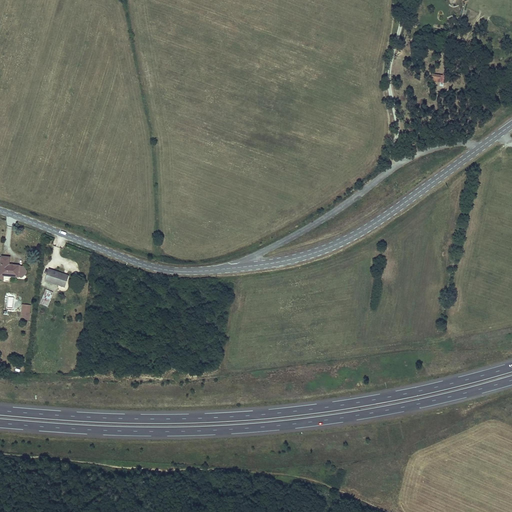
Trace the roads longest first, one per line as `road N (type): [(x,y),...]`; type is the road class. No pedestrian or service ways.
road 1 (trunk): [(511,366),(411,392),(255,415),(0,409)]
road 2 (trunk): [(0,422),(245,428),(394,408),(511,380)]
road 3 (track): [(0,454),(314,478),(391,511)]
road 4 (unclassified): [(237,267),(413,156),(455,143),(478,148)]
road 5 (tertiary): [(237,267),(309,254),(354,235),(478,148)]
road 6 (tertiary): [(0,210),(151,266),(237,267)]
